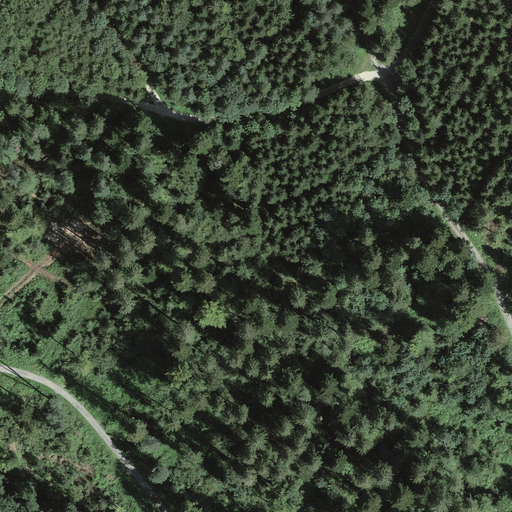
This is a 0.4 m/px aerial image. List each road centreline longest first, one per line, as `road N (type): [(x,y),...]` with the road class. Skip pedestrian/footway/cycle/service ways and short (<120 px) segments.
road 1 (track): [(433,0),(387,73),(281,107),(198,119),(53,92),(0,122)]
road 2 (track): [(511,325),(420,174),(351,0)]
road 3 (track): [(0,366),(61,385),(91,405),(171,511)]
road 4 (track): [(160,108),(91,0)]
